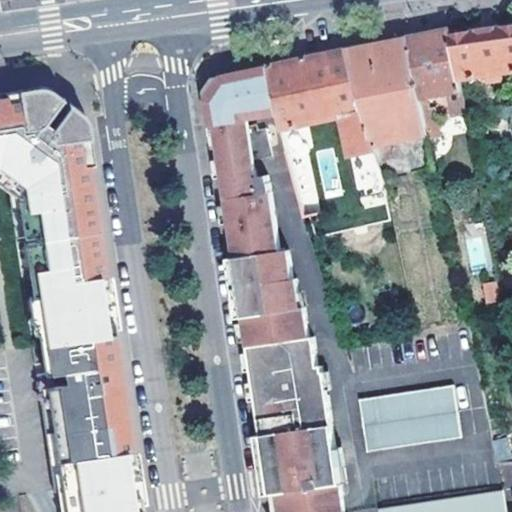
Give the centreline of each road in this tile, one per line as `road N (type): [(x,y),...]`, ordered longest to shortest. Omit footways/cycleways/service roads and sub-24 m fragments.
road 1 (residential): [(113,106),(176,511)]
road 2 (residential): [(242,511),(186,118)]
